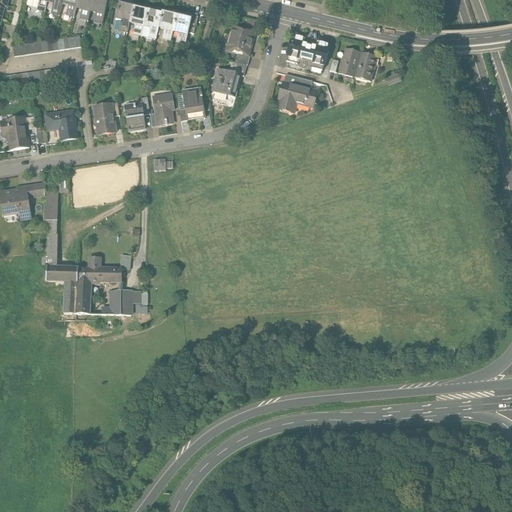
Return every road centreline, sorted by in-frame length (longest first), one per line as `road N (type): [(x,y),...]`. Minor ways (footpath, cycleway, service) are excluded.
road 1 (residential): [(0,171),(238,127),(262,95),(284,12)]
road 2 (motorway): [(460,389),(285,402),(241,414),(192,445),(139,511)]
road 3 (motorway): [(175,511),(210,458),(257,429),(452,408)]
road 4 (tertiary): [(511,35),(420,40),(284,12)]
road 5 (primary): [(460,0),(511,184)]
